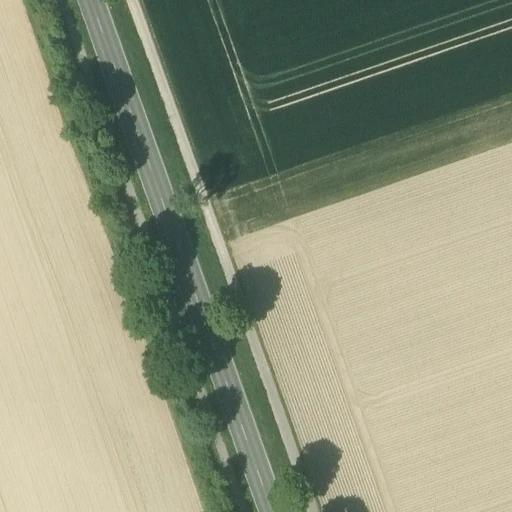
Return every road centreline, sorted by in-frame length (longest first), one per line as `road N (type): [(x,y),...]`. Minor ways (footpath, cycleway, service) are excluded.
road 1 (secondary): [(89,0),(271,511)]
road 2 (track): [(132,0),(312,511)]
